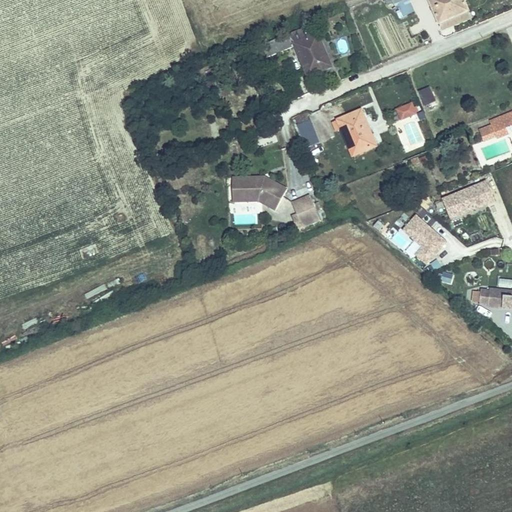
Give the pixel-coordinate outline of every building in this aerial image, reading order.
[(426,0),(435,21),(465,9),(461,0),(426,0)] [(334,62),(321,29),(304,36),(301,30),(293,34),(292,33),(262,46),(267,57),(297,45),(308,73),(334,62)] [(343,39),(336,43),(343,54),(350,50),(343,39)] [(424,106),(436,102),(431,87),(419,91),(424,106)] [(405,115),(418,110),(415,102),(402,107),(405,115)] [(360,109),(337,118),(351,153),(374,144),(360,109)] [(312,118),(299,123),(307,143),(320,138),(312,118)] [(264,178),(242,179),(244,197),(254,197),(267,203),(281,210),(290,191),(264,178)] [(244,197),(242,179),(235,180),(237,205),(267,203),(254,197),(244,197)] [(450,220),(496,204),(488,180),(441,196),(450,220)] [(323,223),(314,199),(300,205),(308,228),(323,223)] [(492,207),(501,240),(511,236),(511,226),(505,203),(492,207)] [(417,214),(393,239),(424,268),(448,243),(417,214)] [(511,291),(486,289),(485,306),(500,308),(500,305),(509,306),(509,308),(511,308),(511,291)]
